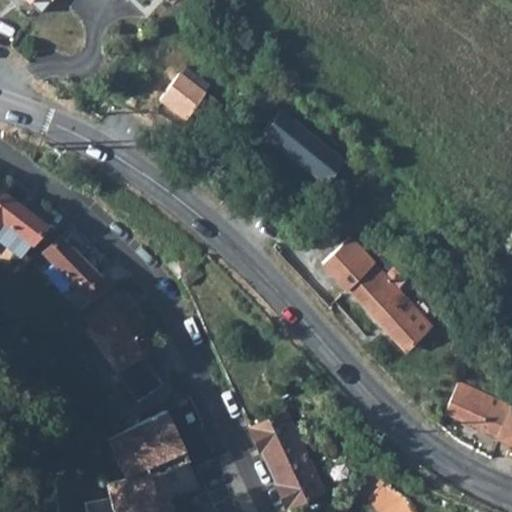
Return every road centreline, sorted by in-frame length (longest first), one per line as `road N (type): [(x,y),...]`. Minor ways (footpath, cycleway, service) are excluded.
road 1 (tertiary): [(0,106),(111,152),(205,219),(399,423),(511,491)]
road 2 (residential): [(0,149),(83,215),(151,284),(270,511)]
